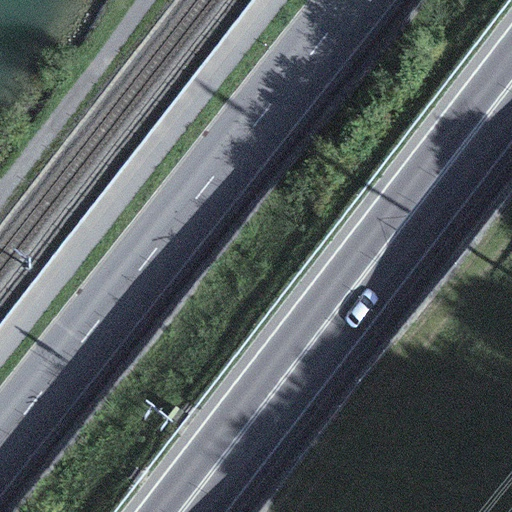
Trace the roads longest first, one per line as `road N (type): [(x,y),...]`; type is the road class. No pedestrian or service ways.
road 1 (primary): [(355,0),(0,455)]
road 2 (trunk): [(511,79),(179,511)]
